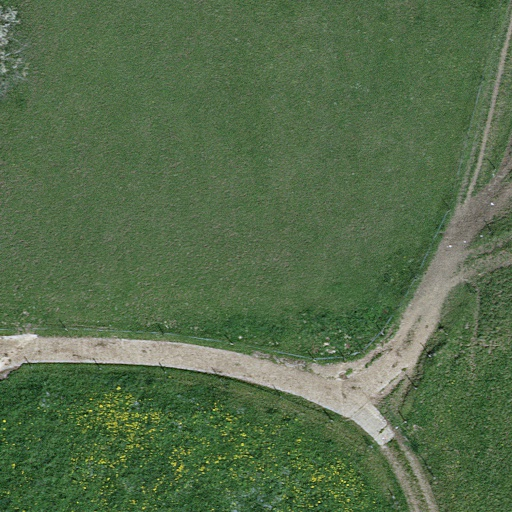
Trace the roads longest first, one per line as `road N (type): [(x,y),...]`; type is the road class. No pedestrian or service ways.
road 1 (track): [(425,511),(372,418),(341,395),(220,360),(0,361)]
road 2 (track): [(341,395),(415,325),(440,269),(511,243)]
